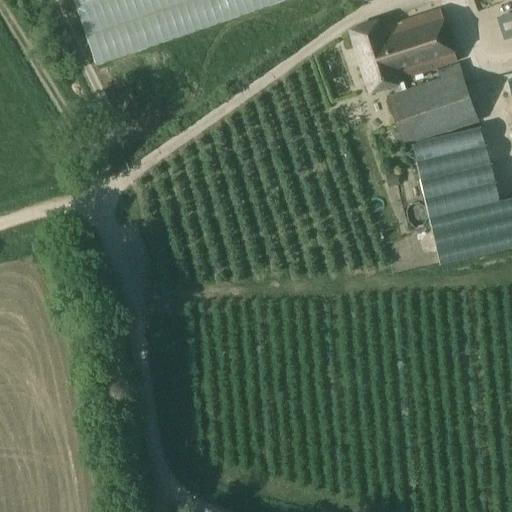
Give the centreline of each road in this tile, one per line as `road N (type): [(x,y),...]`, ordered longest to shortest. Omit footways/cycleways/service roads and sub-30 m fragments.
road 1 (unclassified): [(228,511),(162,491),(135,325),(92,202)]
road 2 (track): [(92,202),(73,152),(0,26)]
